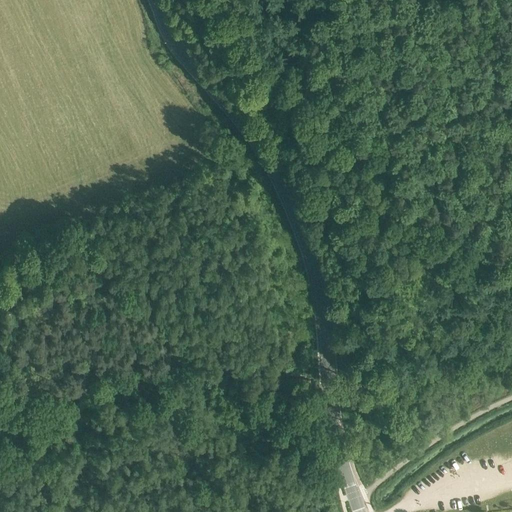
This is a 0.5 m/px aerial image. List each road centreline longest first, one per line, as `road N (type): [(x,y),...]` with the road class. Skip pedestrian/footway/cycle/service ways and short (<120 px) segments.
road 1 (secondary): [(353,497),(334,416),(323,306),(302,230),(263,150),(172,39),(155,0)]
road 2 (track): [(333,405),(277,361),(210,354),(82,397)]
road 3 (track): [(418,0),(459,111),(511,211)]
road 4 (unclassified): [(511,398),(353,497)]
